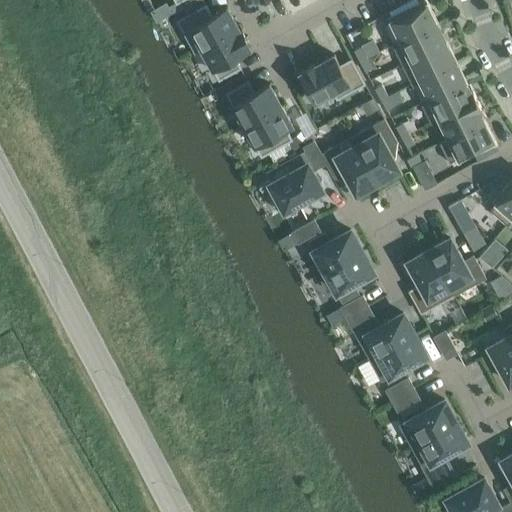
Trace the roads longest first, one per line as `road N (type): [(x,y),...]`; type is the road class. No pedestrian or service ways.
road 1 (tertiary): [(0,176),(175,511)]
road 2 (residential): [(511,154),(368,234),(395,285)]
